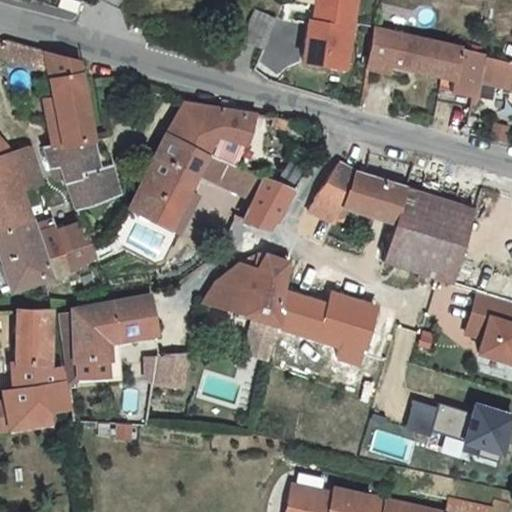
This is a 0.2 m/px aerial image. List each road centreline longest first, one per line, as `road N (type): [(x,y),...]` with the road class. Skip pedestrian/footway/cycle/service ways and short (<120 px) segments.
road 1 (residential): [(171,326),(181,293),(233,248),(282,227),(342,116)]
road 2 (unclassified): [(342,116),(75,38)]
road 3 (unclassified): [(511,161),(342,116)]
